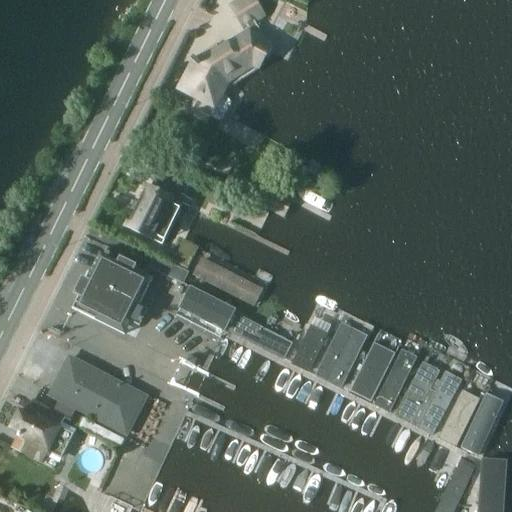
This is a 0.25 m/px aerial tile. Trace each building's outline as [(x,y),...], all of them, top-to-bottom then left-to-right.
[(277,34),(256,0),(240,0),(230,6),(244,28),(248,26),(251,30),(223,48),(220,44),(194,60),(179,89),(215,107),(219,101),(235,91),(231,85),(259,69),(277,34)] [(141,200),(127,228),(163,246),(183,205),(176,201),(186,181),(160,168),(160,169),(158,173),(150,188),(147,187),(141,200)] [(285,214),(294,197),(267,183),(258,200),(285,214)] [(81,285),(69,311),(123,337),(129,325),(138,329),(147,311),(138,307),(153,279),(97,253),(82,285),(81,285)] [(183,285),(189,273),(155,256),(149,268),(183,285)] [(265,294),(204,262),(195,282),(256,312),(265,294)] [(226,329),(236,308),(193,286),(182,308),(226,329)] [(293,343),(236,316),(226,335),(285,363),(293,343)] [(328,336),(309,327),(293,365),(310,374),(328,336)] [(369,341),(342,328),(318,379),(343,393),(369,341)] [(387,351),(370,343),(347,392),(369,403),(392,354),(387,351)] [(400,351),(373,405),(388,413),(416,359),(400,351)] [(70,355),(48,396),(128,437),(149,396),(70,355)] [(435,368),(419,360),(392,412),(429,431),(458,376),(442,368),(431,388),(426,386),(435,368)] [(472,398),(455,389),(432,434),(449,443),(472,398)] [(494,400),(477,392),(453,445),(470,453),(494,400)] [(66,419),(33,402),(27,413),(20,410),(10,428),(20,433),(18,435),(22,437),(16,449),(43,463),(50,451),(61,429),(66,419)] [(82,418),(77,427),(120,449),(125,440),(82,418)] [(494,511),(497,460),(472,458),(467,511),(494,511)] [(450,511),(469,471),(455,464),(432,511),(450,511)]
